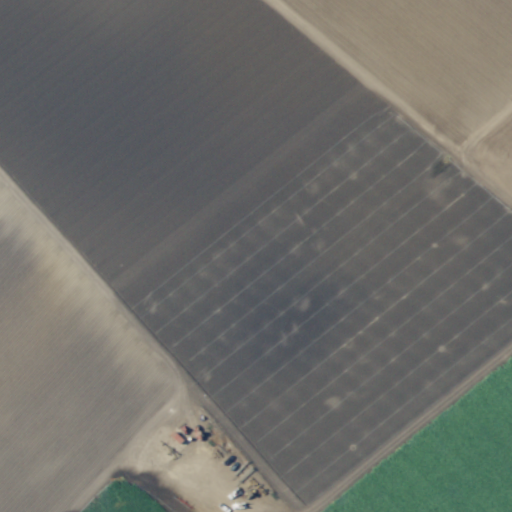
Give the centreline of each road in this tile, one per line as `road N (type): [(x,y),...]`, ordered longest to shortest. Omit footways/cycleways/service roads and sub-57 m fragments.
road 1 (track): [(0,175),(299,511)]
road 2 (track): [(511,203),(265,0)]
road 3 (track): [(511,345),(314,511)]
